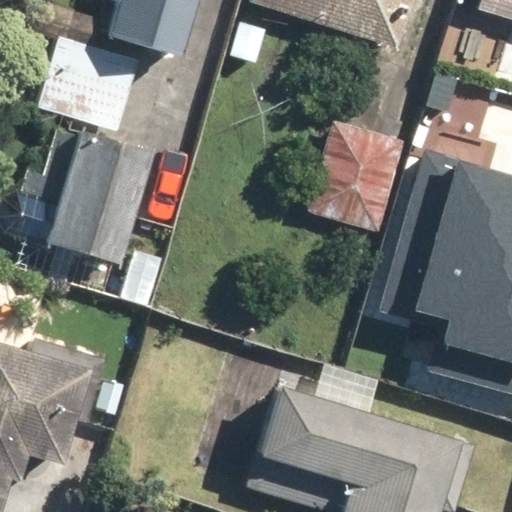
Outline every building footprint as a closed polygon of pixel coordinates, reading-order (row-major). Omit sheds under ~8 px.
[(93,0),(105,3),(95,33),(168,55),(185,0),(93,0)] [(240,0),(380,45),(394,0),(240,0)] [(511,0),(463,0),(461,7),(511,21),(511,0)] [(318,118),(291,211),(362,232),(389,138),(318,118)] [(20,170),(3,232),(113,262),(142,155),(43,128),(30,172),(20,170)] [(511,175),(423,150),(379,307),(433,323),(421,367),(511,392),(511,175)] [(0,498),(6,477),(16,480),(23,454),(53,463),(81,365),(0,342),(0,498)] [(275,381),(254,452),(332,475),(320,511),(433,511),(457,436),(275,381)]
